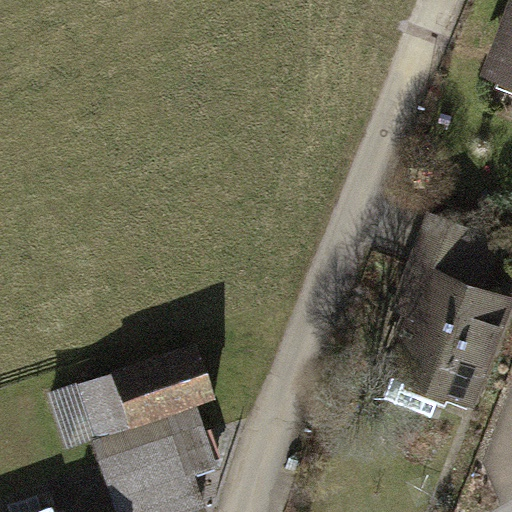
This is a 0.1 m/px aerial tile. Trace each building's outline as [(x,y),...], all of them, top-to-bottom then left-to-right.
[(511,9),(487,66),(511,77),(511,9)] [(433,210),(413,263),(484,289),(503,237),(433,210)] [(484,289),(413,263),(398,303),(416,311),(385,394),(434,412),(445,383),(470,392),(506,298),(484,289)] [(202,345),(59,390),(73,434),(105,424),(132,511),(162,511),(205,499),(177,412),(219,399),(202,345)] [(60,511),(56,497),(3,511),(60,511)]
